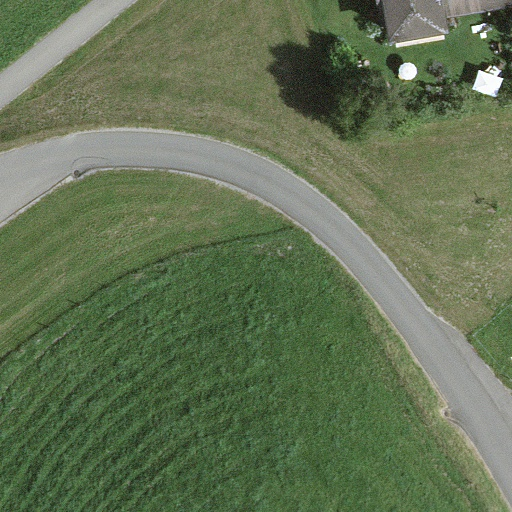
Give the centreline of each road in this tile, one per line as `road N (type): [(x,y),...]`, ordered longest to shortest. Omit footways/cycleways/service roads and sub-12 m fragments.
road 1 (unclassified): [(0,172),(124,145),(232,165),(284,191),(367,263),(410,316),(511,473)]
road 2 (track): [(0,93),(122,0)]
